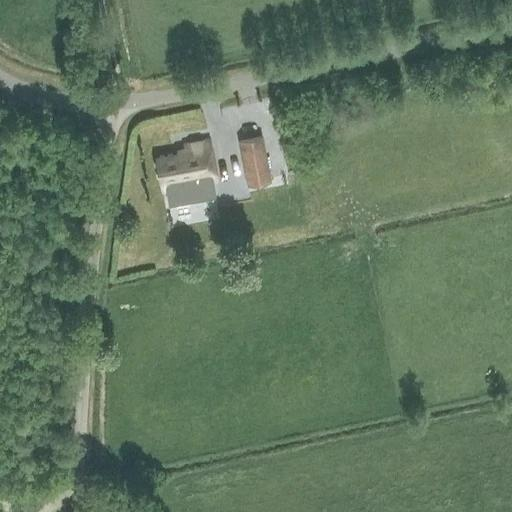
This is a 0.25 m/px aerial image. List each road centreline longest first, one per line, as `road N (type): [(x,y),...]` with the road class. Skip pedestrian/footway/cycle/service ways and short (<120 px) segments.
road 1 (unclassified): [(46,511),(75,475),(109,107)]
road 2 (unclassified): [(109,107),(511,25)]
